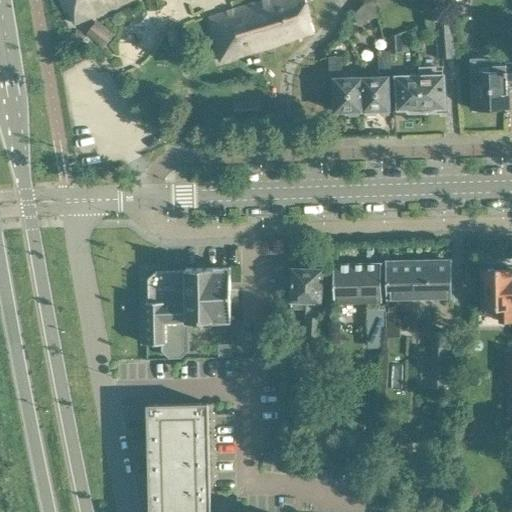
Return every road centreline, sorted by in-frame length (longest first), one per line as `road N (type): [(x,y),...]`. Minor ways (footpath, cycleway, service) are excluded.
road 1 (secondary): [(86,511),(0,42)]
road 2 (residential): [(511,149),(184,157),(159,169),(134,199)]
road 3 (tertiary): [(511,187),(134,199)]
road 4 (residential): [(245,232),(511,224)]
road 5 (secondary): [(0,265),(49,511)]
road 6 (unclassified): [(362,505),(245,491),(245,392)]
road 7 (unclassified): [(102,396),(69,200)]
road 8 (unclassified): [(245,392),(245,232)]
road 9 (unclassified): [(102,396),(245,392)]
road 10 (residential): [(134,199),(166,230),(245,232)]
